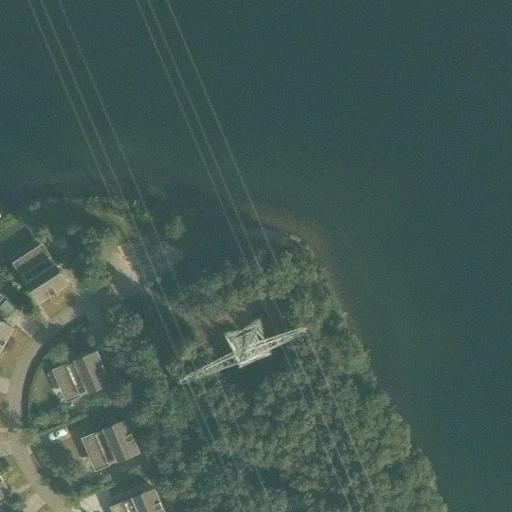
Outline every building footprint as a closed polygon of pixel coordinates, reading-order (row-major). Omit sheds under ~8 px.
[(50,245),(49,244),(40,256),(26,265),(12,269),(12,270),(18,268),(40,303),(68,284),(46,250),(50,245)] [(0,309),(7,316),(14,308),(6,300),(0,306),(0,309)] [(0,352),(14,329),(0,320),(0,352)] [(55,364),(55,365),(65,376),(71,391),(72,406),(73,406),(72,400),(110,384),(97,353),(59,369),(55,364)] [(84,433),(83,433),(94,445),(100,460),(101,475),(102,475),(101,469),(139,453),(126,421),(88,437),(84,433)] [(0,498),(10,494),(0,474),(0,498)] [(113,501),(112,502),(121,511),(164,511),(155,490),(117,506),(113,501)]
